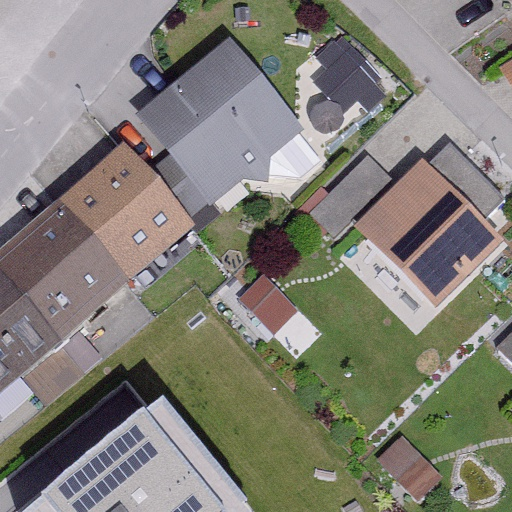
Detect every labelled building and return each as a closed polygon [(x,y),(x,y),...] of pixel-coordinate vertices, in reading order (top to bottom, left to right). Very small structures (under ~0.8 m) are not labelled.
[(309,140),(236,51),(144,126),(176,164),(159,178),(139,153),(0,266),(0,401),(18,387),(42,417),(92,377),(69,349),(205,238),(192,222),(209,209),(215,216),(309,140)] [(511,65),(501,71),(511,89),(511,65)] [(492,215),(508,198),(451,145),(435,162),(492,215)] [(497,256),(421,180),(359,242),(435,318),(497,256)] [(441,481),(406,448),(385,470),(420,503),(441,481)] [(212,511),(162,453),(91,511),(212,511)]
